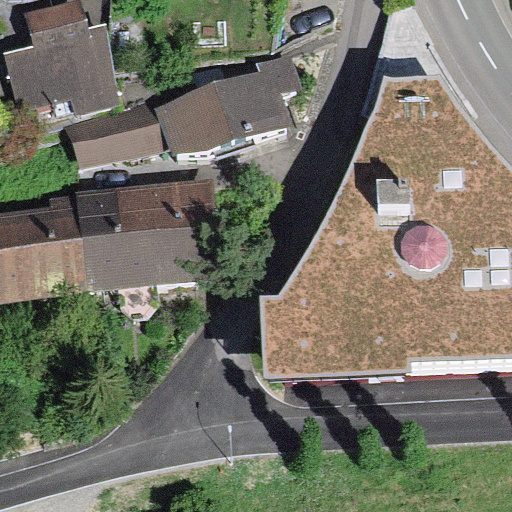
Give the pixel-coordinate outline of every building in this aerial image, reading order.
[(121,105),(104,27),(88,31),(81,1),(25,14),(33,47),(4,54),(19,114),(72,101),(77,116),(121,105)] [(206,161),(293,135),(282,100),(303,94),(291,56),(257,66),(261,77),(154,109),(169,154),(172,164),(206,161)] [(511,383),(511,176),(491,155),(441,85),(388,89),(356,175),(321,252),(279,320),(262,321),(264,408),(411,398),(411,388),(511,383)] [(169,154),(154,109),(152,101),(66,129),(78,173),(169,154)] [(0,221),(0,314),(227,287),(214,184),(47,204),(49,216),(0,221)]
